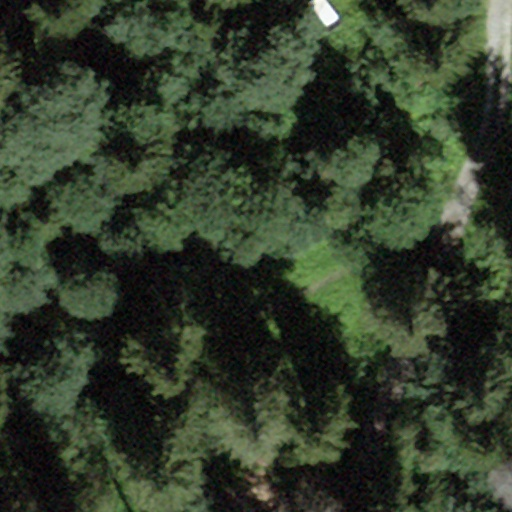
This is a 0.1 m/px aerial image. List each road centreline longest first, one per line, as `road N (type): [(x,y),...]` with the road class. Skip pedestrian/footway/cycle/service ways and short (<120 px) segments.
road 1 (track): [(484,266),(322,511)]
road 2 (track): [(510,0),(484,266)]
